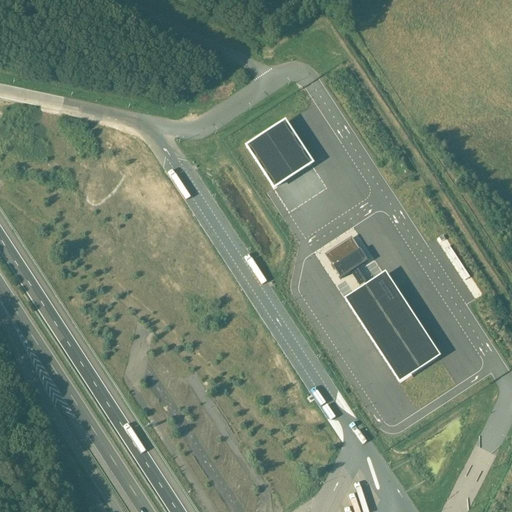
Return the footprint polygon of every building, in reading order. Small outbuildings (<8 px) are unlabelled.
[(285,122),(245,147),(273,191),(313,165),(285,122)] [(205,198),(211,195),(197,171),(191,175),(205,198)] [(338,279),(365,262),(357,248),(355,249),(349,240),(326,255),(331,264),(330,265),(338,279)] [(384,274),(344,301),(398,384),(439,357),(384,274)] [(370,511),(363,487),(356,490),(362,511),(370,511)]
